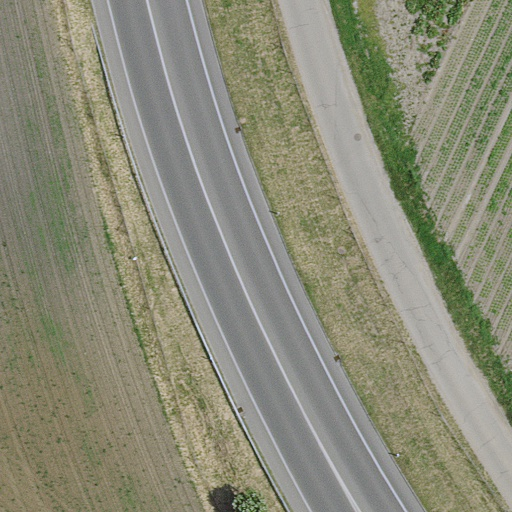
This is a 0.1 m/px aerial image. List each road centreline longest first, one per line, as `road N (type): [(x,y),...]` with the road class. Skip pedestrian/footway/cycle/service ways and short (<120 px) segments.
road 1 (trunk): [(147,0),(221,235),(358,511)]
road 2 (track): [(511,462),(357,154),(317,0)]
